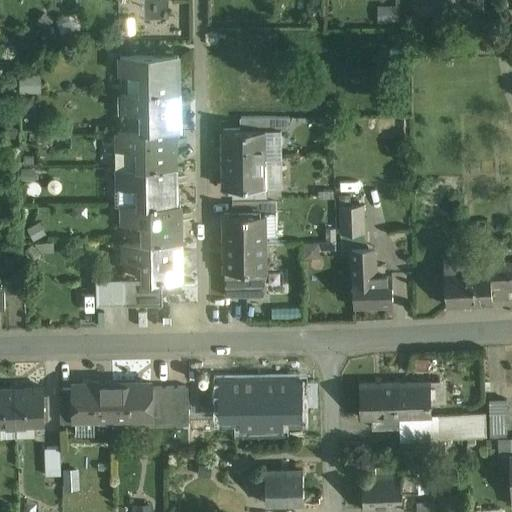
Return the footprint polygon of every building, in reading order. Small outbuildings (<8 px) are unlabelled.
[(468,0),(413,0),(417,16),(436,13),(437,14),(464,9),(470,8),(469,3),(468,0)] [(482,0),(469,3),(470,8),(464,9),(466,18),(485,15),(482,0)] [(179,92),(178,54),(121,55),(121,74),(142,73),(142,92),(142,93),(179,92)] [(24,91),(44,92),(45,74),(24,74),(24,91)] [(179,130),(179,92),(142,93),(142,92),(121,93),(122,111),(142,111),(143,130),(175,129),(176,130),(179,130)] [(277,117),(241,118),(241,130),(263,129),(277,129),(277,117)] [(143,130),(118,130),(118,148),(139,148),(139,167),(139,168),(176,167),(176,130),(175,129),(143,130)] [(241,130),(223,130),(224,158),(264,158),(263,129),(241,130)] [(264,158),(224,158),(224,187),(264,186),(264,158)] [(177,204),(176,167),(139,168),(139,167),(118,167),(118,186),(140,186),(140,204),(140,205),(176,204),(177,204)] [(255,213),(254,202),(233,202),(233,214),(255,213)] [(277,213),(277,202),(254,202),(255,213),(265,213),(277,213)] [(177,204),(176,204),(140,205),(140,204),(123,204),(123,223),(144,223),(145,241),(145,242),(181,241),(180,204),(177,204)] [(364,205),(340,205),(341,234),(365,233),(364,205)] [(233,214),(225,214),(225,242),(265,242),(265,213),(255,213),(233,214)] [(182,279),(181,241),(145,242),(145,241),(124,241),(124,260),(145,260),(145,279),(149,279),(162,279),(182,279)] [(265,242),(225,242),(225,271),(265,270),(265,242)] [(370,251),(352,252),(354,307),(393,306),(392,274),(371,275),(370,251)] [(472,256),(445,257),(445,258),(444,258),(445,268),(473,267),(472,257),(473,257),(472,256)] [(511,262),(488,264),(488,266),(490,266),(491,285),(511,284),(511,262)] [(490,266),(445,268),(447,305),(493,303),(490,266)] [(266,296),(265,270),(225,271),(226,296),(266,296)] [(125,305),(125,279),(112,280),(112,306),(125,305)] [(137,305),(137,279),(125,279),(125,305),(137,305)] [(149,305),(149,279),(145,279),(137,279),(137,305),(149,305)] [(162,305),(162,279),(149,279),(149,305),(162,305)] [(112,306),(112,280),(97,280),(97,306),(112,306)] [(431,380),(399,381),(400,416),(432,415),(431,380)] [(399,381),(360,383),(361,417),(400,416),(399,381)] [(151,384),(151,382),(112,383),(113,417),(150,417),(151,417),(151,386),(151,384)] [(112,383),(74,384),(74,388),(75,418),(76,418),(113,417),(112,383)] [(301,385),(263,386),(264,420),(302,419),(301,385)] [(171,386),(151,386),(151,417),(150,417),(151,425),(189,424),(188,386),(171,386)] [(44,387),(16,388),(17,424),(35,423),(45,423),(44,387)] [(16,388),(0,388),(0,424),(17,424),(16,388)] [(74,388),(60,388),(61,422),(76,422),(76,418),(75,418),(74,388)] [(507,398),(490,398),(490,431),(507,430),(507,398)] [(235,406),(212,406),(212,426),(236,426),(235,406)] [(472,412),(438,413),(439,437),(472,436),(472,412)] [(485,412),(472,412),(472,436),(486,435),(485,412)] [(35,423),(17,424),(17,434),(36,433),(35,423)] [(17,424),(0,424),(0,434),(17,434),(17,424)] [(65,473),(64,446),(49,447),(50,474),(65,473)] [(237,447),(224,447),(224,456),(237,455),(237,447)] [(418,472),(387,473),(386,464),(376,464),(376,473),(363,474),(364,508),(403,507),(403,490),(419,489),(418,472)] [(303,469),(266,470),(267,503),(304,502),(303,469)] [(435,501),(419,501),(418,511),(432,511),(432,510),(435,510),(435,501)] [(137,511),(155,511),(156,503),(137,503),(137,511)]
